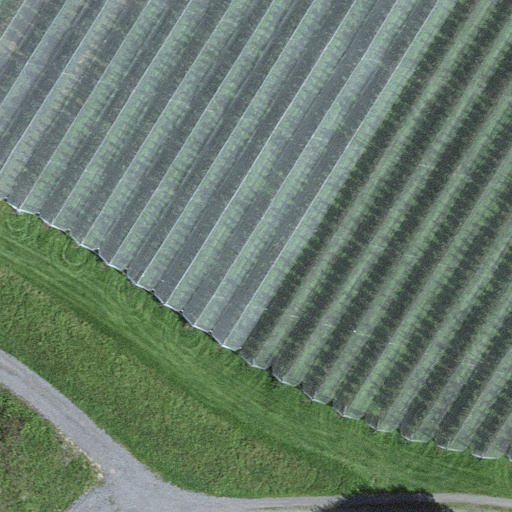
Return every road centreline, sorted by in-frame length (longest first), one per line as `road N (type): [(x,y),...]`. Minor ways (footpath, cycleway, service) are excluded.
road 1 (track): [(212,511),(164,504),(0,372)]
road 2 (track): [(511,511),(446,505),(324,511)]
